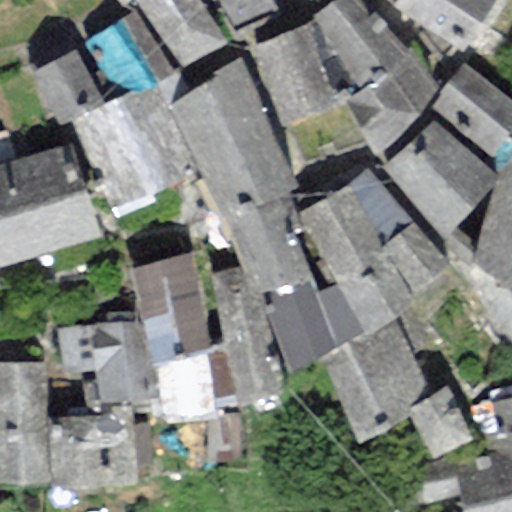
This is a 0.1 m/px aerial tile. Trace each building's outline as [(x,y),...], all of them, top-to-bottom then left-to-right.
[(226,42),(196,0),(115,0),(122,9),(131,0),(133,0),(181,68),(226,42)] [(268,0),(210,0),(211,1),(211,0),(218,0),(234,33),(274,9),(268,0)] [(375,160),(436,87),(360,0),(333,0),(313,14),(313,21),(247,47),(280,130),(341,103),(364,143),(375,160)] [(495,0),(395,0),(391,7),(461,52),(495,0)] [(132,14),(83,44),(119,97),(174,73),(132,14)] [(74,50),(30,73),(57,127),(70,121),(102,105),(74,50)] [(168,102),(199,171),(275,143),(240,59),(209,73),(215,80),(184,95),(168,102)] [(511,125),(511,101),(463,65),(429,109),(490,155),(511,125)] [(70,121),(109,211),(199,171),(168,102),(184,95),(174,73),(119,97),(102,105),(70,121)] [(496,176),(431,122),(379,167),(444,240),(492,188),(496,176)] [(511,131),(510,131),(496,176),(492,188),(469,264),(511,289),(511,131)] [(298,189),(275,143),(199,171),(225,228),(243,266),(255,295),(310,279),(293,233),(301,230),(298,221),(297,214),(295,204),(289,191),(298,189)] [(71,145),(0,165),(0,268),(99,239),(71,145)] [(369,171),(300,213),(297,214),(298,221),(334,284),(363,335),(416,305),(407,290),(447,265),(369,171)] [(191,253),(126,271),(136,312),(151,368),(209,353),(208,346),(191,253)] [(243,266),(209,275),(223,344),(235,405),(280,398),(262,313),(255,295),(243,266)] [(310,279),(255,295),(262,313),(288,374),(315,361),(363,335),(334,284),(314,294),(310,279)] [(106,324),(57,330),(64,383),(81,379),(82,408),(158,399),(151,368),(136,312),(105,314),(106,324)] [(394,322),(315,361),(356,445),(412,417),(407,408),(430,396),(394,322)] [(223,344),(208,346),(209,353),(151,368),(158,399),(162,426),(214,419),(214,410),(235,405),(223,344)] [(45,363),(0,361),(0,486),(51,485),(47,428),(45,363)] [(447,388),(430,396),(407,408),(412,417),(433,460),(473,441),(447,388)] [(511,511),(511,399),(493,404),(503,461),(455,472),(463,511),(511,511)] [(60,427),(47,428),(51,485),(51,490),(136,485),(131,406),(110,407),(111,414),(59,417),(60,427)]
